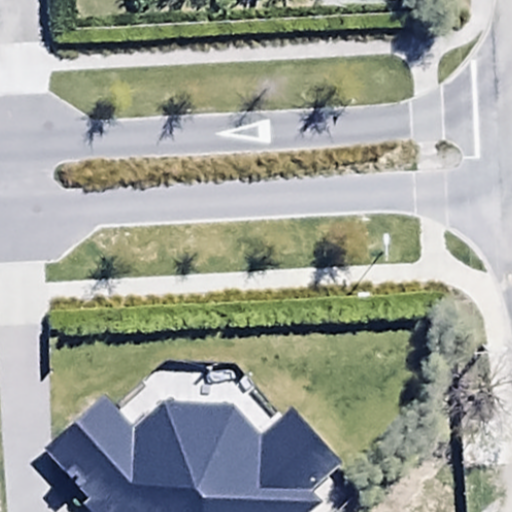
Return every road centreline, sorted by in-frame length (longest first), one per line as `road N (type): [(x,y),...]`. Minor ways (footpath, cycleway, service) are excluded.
road 1 (residential): [(0,141),(511,113)]
road 2 (residential): [(511,189),(0,215)]
